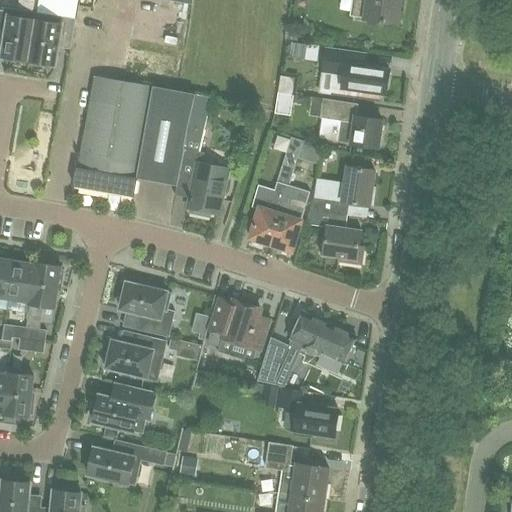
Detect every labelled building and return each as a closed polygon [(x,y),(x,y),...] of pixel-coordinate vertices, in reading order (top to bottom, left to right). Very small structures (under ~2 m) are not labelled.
[(352,0),(350,16),(365,18),(365,20),(397,25),(400,0),(352,0)] [(28,61),(36,13),(4,8),(3,11),(0,10),(0,27),(6,28),(2,57),(28,61)] [(176,82),(186,16),(137,9),(127,78),(151,81),(152,78),(176,82)] [(71,44),(75,19),(36,13),(28,61),(55,66),(59,42),(71,44)] [(329,49),(326,71),(335,72),(332,96),(381,103),(382,95),(386,95),(390,71),(364,67),(366,54),(349,51),(329,49)] [(137,178),(154,88),(96,77),(78,169),(75,186),(134,197),(138,179),(137,178)] [(137,178),(138,179),(177,186),(184,150),(183,150),(194,95),(177,92),(154,88),(137,178)] [(211,98),(194,95),(183,150),(184,150),(177,186),(175,196),(189,198),(187,208),(192,209),(191,214),(212,218),(212,213),(221,215),(229,169),(202,164),(205,153),(199,152),(211,98)] [(310,104),(309,116),(321,117),(342,121),(339,141),(338,142),(351,144),(351,145),(378,149),(382,121),(356,117),(358,105),(324,100),(324,99),(311,98),(310,104)] [(260,208),(251,239),(271,245),(290,187),(288,186),(293,170),(296,160),(302,142),(293,139),(284,167),(279,183),(276,192),(258,187),(252,205),(260,208)] [(302,142),(296,160),(317,166),(320,147),(302,142)] [(314,197),(310,210),(348,215),(349,204),(370,207),(374,207),(376,187),(372,187),(375,170),(348,167),(345,183),(332,181),(316,179),(314,197)] [(290,187),(271,245),(293,252),(302,221),(300,221),(304,209),(309,193),(300,190),(290,187)] [(310,210),(305,224),(327,227),(324,254),(339,257),(338,262),(362,266),(365,247),(359,246),(362,232),(346,229),(348,215),(310,210)] [(0,296),(9,298),(15,262),(0,259),(0,296)] [(29,302),(35,265),(15,262),(9,298),(29,302)] [(61,269),(61,267),(36,263),(35,265),(29,302),(29,304),(54,308),(59,282),(62,283),(64,270),(61,269)] [(163,309),(167,292),(155,289),(156,285),(140,282),(139,285),(127,282),(120,309),(143,315),(140,330),(169,337),(175,312),(163,309)] [(261,309),(257,308),(258,304),(240,298),(239,302),(235,301),(228,321),(214,317),(209,340),(221,344),(222,339),(260,351),(265,333),(254,330),(261,309)] [(270,338),(256,380),(283,386),(302,344),(305,345),(303,348),(307,350),(308,353),(313,356),(317,355),(320,356),(321,353),(344,364),(356,337),(332,326),(304,312),(292,339),(288,346),(270,338)] [(206,340),(209,320),(196,318),(193,339),(206,340)] [(24,339),(26,328),(14,326),(12,337),(20,339),(24,339)] [(45,342),(47,331),(26,328),(24,339),(45,342)] [(136,346),(113,340),(110,353),(106,352),(103,365),(107,365),(106,367),(156,379),(165,341),(138,334),(136,346)] [(176,351),(179,340),(171,338),(168,349),(176,351)] [(19,350),(43,353),(45,342),(24,339),(20,339),(19,350)] [(0,348),(11,349),(12,342),(0,340),(0,348)] [(31,401),(31,393),(33,375),(7,373),(7,375),(4,412),(3,414),(29,417),(29,414),(33,415),(34,402),(31,401)] [(155,392),(116,382),(112,398),(99,395),(93,422),(143,434),(149,408),(151,409),(155,392)] [(273,406),(276,388),(263,385),(260,404),(273,406)] [(294,434),(312,437),(312,434),(334,437),(338,410),(300,405),(302,392),(280,388),(277,406),(298,410),(294,434)] [(117,453),(94,447),(88,474),(135,486),(141,460),(163,465),(167,452),(120,441),(117,453)] [(324,501),(329,469),(289,463),(291,446),(269,443),(265,469),(288,472),(286,480),(295,481),(293,495),(293,496),(324,501)] [(194,475),(197,458),(183,455),(180,472),(194,475)] [(40,511),(41,508),(28,507),(30,483),(18,482),(18,478),(5,477),(5,480),(2,480),(1,493),(0,492),(0,511),(40,511)] [(80,506),(81,493),(79,493),(80,489),(66,488),(66,491),(53,490),(51,511),(85,511),(86,506),(80,506)] [(322,511),(324,501),(293,496),(293,495),(277,493),(274,511),(322,511)]
